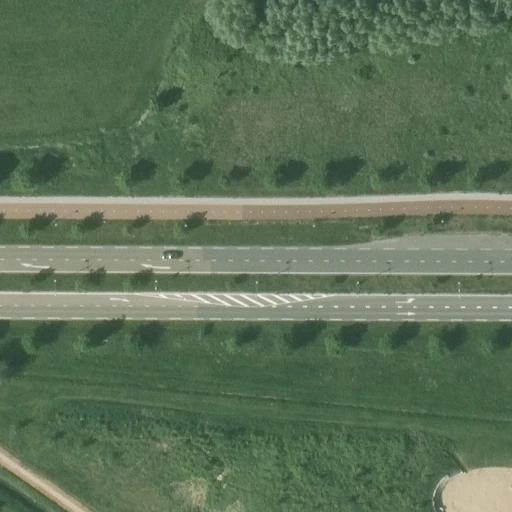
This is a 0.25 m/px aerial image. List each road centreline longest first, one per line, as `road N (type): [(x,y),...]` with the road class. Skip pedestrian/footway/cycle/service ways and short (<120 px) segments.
road 1 (secondary): [(511,263),(0,256)]
road 2 (secondary): [(0,309),(511,309)]
